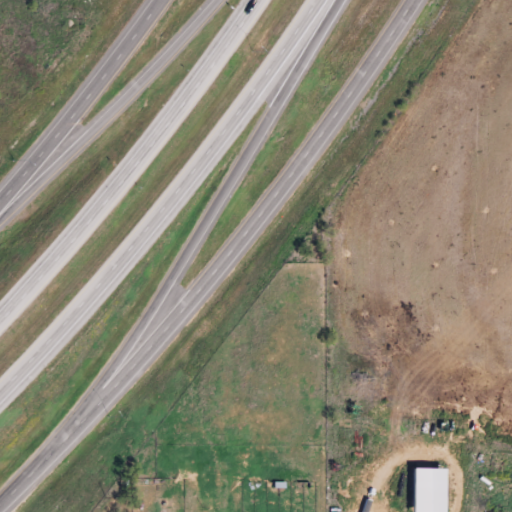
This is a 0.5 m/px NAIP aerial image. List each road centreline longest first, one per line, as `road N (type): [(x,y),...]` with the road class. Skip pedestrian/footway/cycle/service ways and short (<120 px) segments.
road 1 (tertiary): [(0,500),(188,302),(318,137),(412,0)]
road 2 (motorway): [(70,433),(338,0)]
road 3 (motorway): [(0,390),(199,167),(316,0)]
road 4 (motorway): [(256,0),(148,148),(0,319)]
road 5 (motorway): [(219,0),(0,221)]
road 6 (tertiary): [(159,0),(0,199)]
